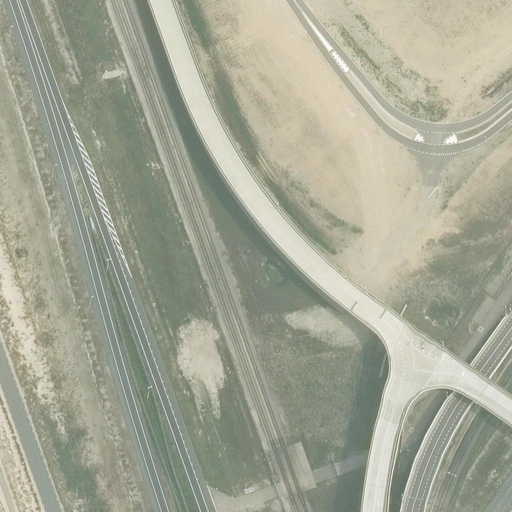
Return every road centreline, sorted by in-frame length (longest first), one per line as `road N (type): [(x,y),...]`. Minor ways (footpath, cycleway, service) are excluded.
road 1 (secondary): [(214,511),(16,0)]
road 2 (trunk): [(0,57),(160,511)]
road 3 (unclassified): [(303,15),(383,125),(434,149)]
road 4 (unclassified): [(435,129),(390,108),(303,15)]
road 5 (unclassified): [(0,363),(52,511)]
road 6 (unclassified): [(367,262),(420,218),(434,149)]
